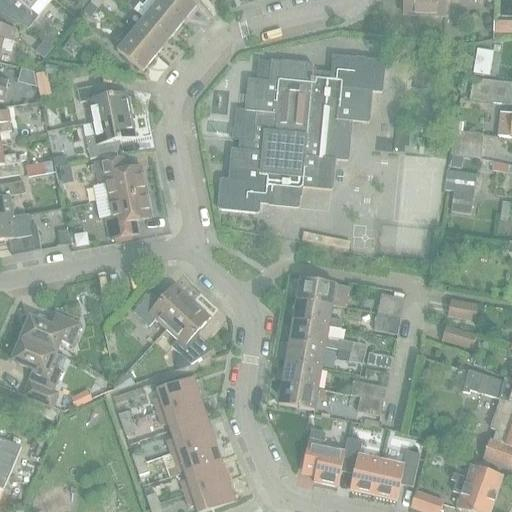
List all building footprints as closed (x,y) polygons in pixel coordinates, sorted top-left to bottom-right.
[(38,0),(0,0),(0,12),(31,30),(39,20),(29,12),(38,0)] [(93,0),(91,3),(98,9),(105,0),(93,0)] [(187,0),(159,0),(157,3),(183,24),(196,7),(187,0)] [(404,0),(404,15),(444,16),(444,0),(404,0)] [(90,18),(98,9),(91,3),(83,13),(90,18)] [(157,3),(150,12),(140,3),(134,11),(144,19),(169,40),(183,24),(157,3)] [(156,56),(169,40),(144,19),(131,35),(156,56)] [(45,36),(55,44),(66,30),(57,22),(45,36)] [(0,56),(2,50),(11,52),(16,31),(0,26),(0,56)] [(156,56),(131,35),(117,52),(142,73),(156,56)] [(81,49),(70,41),(62,52),(73,60),(81,49)] [(53,50),(44,43),(35,54),(44,61),(53,50)] [(271,62),(271,63),(269,82),(277,83),(273,123),(265,123),(266,118),(253,117),(251,143),(243,142),(242,151),(232,150),(229,181),(221,180),(218,211),(258,215),(259,205),(299,209),(301,189),(332,192),(334,161),(348,162),(350,141),(345,140),(347,122),(369,124),(372,93),(382,94),(385,62),(333,57),(331,78),(312,76),(313,66),(271,62)] [(269,82),(271,63),(258,62),(257,81),(249,80),(246,112),(242,111),(241,120),(235,120),(233,141),(243,142),(251,143),(253,117),(266,118),(265,123),(273,123),(277,83),(269,82)] [(33,75),(21,72),(18,86),(36,90),(33,75)] [(44,75),(35,76),(40,99),(51,97),(47,78),(44,79),(44,75)] [(0,101),(3,102),(8,81),(0,79),(0,101)] [(469,101),(511,106),(511,103),(511,84),(473,80),(469,101)] [(88,102),(92,124),(131,116),(126,93),(105,98),(103,86),(77,91),(80,104),(88,102)] [(0,146),(1,146),(0,140),(0,134),(12,132),(8,112),(0,113),(0,146)] [(511,138),(511,115),(501,114),(498,137),(511,138)] [(131,116),(92,124),(95,137),(86,139),(90,160),(116,155),(114,143),(135,139),(131,116)] [(464,133),(462,146),(482,148),(483,136),(464,133)] [(1,146),(0,146),(0,179),(19,176),(15,155),(3,157),(1,146)] [(481,161),(482,148),(462,146),(460,156),(481,161)] [(110,201),(146,194),(141,168),(126,171),(123,158),(95,164),(99,186),(106,184),(110,201)] [(70,168),(59,170),(62,187),(73,185),(70,168)] [(458,173),(454,193),(473,196),(476,176),(458,173)] [(0,198),(0,220),(13,218),(10,198),(25,195),(23,183),(0,186),(0,188),(2,199),(0,198)] [(470,216),(473,196),(454,193),(451,213),(470,216)] [(151,219),(146,194),(110,201),(113,218),(106,219),(110,241),(138,235),(136,222),(151,219)] [(13,218),(0,220),(0,242),(9,241),(11,253),(35,249),(33,237),(17,239),(13,218)] [(86,236),(74,238),(76,250),(88,248),(86,236)] [(300,280),(296,301),(332,307),(346,309),(350,288),(300,280)] [(167,331),(192,302),(174,286),(160,302),(151,294),(134,313),(149,328),(156,321),(167,331)] [(381,296),(377,315),(401,320),(405,300),(381,296)] [(296,301),(292,322),(340,330),(342,322),(330,320),(332,307),(296,301)] [(210,319),(192,302),(167,331),(177,341),(171,348),(187,362),(204,343),(196,335),(210,319)] [(478,307),(451,302),(448,318),(475,323),(478,307)] [(21,340),(56,355),(61,343),(71,347),(80,325),(56,315),(51,327),(30,318),(21,340)] [(397,337),(401,320),(377,315),(374,332),(397,337)] [(351,354),(365,356),(367,347),(338,341),(340,330),(292,322),(289,343),(325,349),(351,354)] [(446,328),(442,341),(472,350),(476,337),(446,328)] [(32,371),(28,383),(29,383),(23,397),(52,408),(58,394),(52,392),(61,371),(51,367),(56,355),(21,340),(11,363),(32,371)] [(325,349),(289,343),(285,364),(322,370),(325,349)] [(365,356),(351,354),(349,363),(363,366),(365,356)] [(390,370),(392,359),(371,354),(368,366),(390,370)] [(322,370),(285,364),(282,385),(318,391),(322,370)] [(501,401),(489,441),(484,461),(511,470),(511,402),(508,402),(500,399),(504,383),(503,382),(503,383),(469,372),(463,394),(464,394),(464,393),(469,394),(470,391),(501,401)] [(157,414),(201,400),(193,378),(156,390),(159,399),(153,401),(157,414)] [(511,382),(505,379),(503,382),(504,383),(500,399),(508,402),(511,402),(511,382)] [(351,397),(360,398),(383,403),(386,389),(354,382),(351,397)] [(314,412),(318,391),(282,385),(278,406),(314,412)] [(93,402),(88,390),(71,398),(76,410),(93,402)] [(380,418),(383,403),(360,398),(357,413),(380,418)] [(208,420),(201,400),(157,414),(161,427),(168,425),(171,433),(208,420)] [(118,416),(122,426),(132,423),(128,412),(118,416)] [(208,420),(171,433),(173,440),(166,442),(171,455),(214,441),(208,420)] [(135,433),(132,423),(122,426),(125,436),(135,433)] [(313,483),(338,488),(341,473),(345,453),(323,448),(326,434),(311,431),(304,464),(317,467),(313,483)] [(20,446),(40,455),(44,444),(24,436),(20,446)] [(221,461),(214,441),(171,455),(175,468),(182,466),(184,474),(221,461)] [(341,473),(354,476),(350,491),(374,496),(381,461),(358,456),(361,444),(348,441),(345,453),(341,473)] [(22,498),(39,456),(19,448),(2,490),(22,498)] [(136,467),(146,464),(142,453),(132,457),(136,467)] [(405,467),(381,461),(374,496),(397,502),(401,486),(413,489),(420,457),(408,454),(405,467)] [(228,482),(221,461),(184,474),(187,481),(180,483),(185,496),(228,482)] [(139,477),(149,474),(146,464),(136,467),(139,477)] [(461,496),(456,510),(462,511),(491,511),(503,477),(471,466),(465,485),(462,484),(464,478),(453,475),(451,482),(456,483),(453,493),(461,496)] [(208,511),(236,503),(228,482),(185,496),(189,509),(196,507),(197,511),(208,511)] [(411,509),(420,511),(440,511),(444,503),(416,493),(411,509)] [(146,498),(149,508),(159,505),(156,494),(146,498)]
